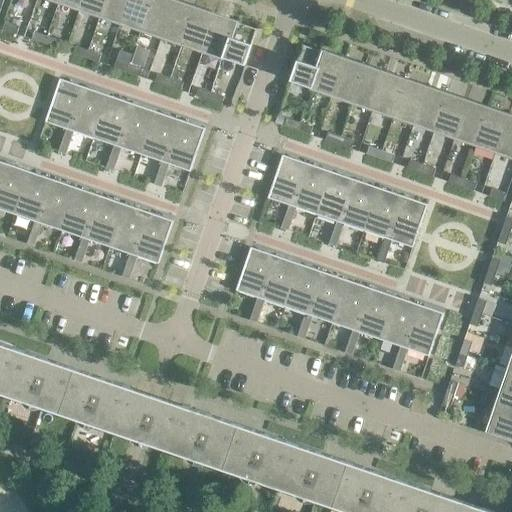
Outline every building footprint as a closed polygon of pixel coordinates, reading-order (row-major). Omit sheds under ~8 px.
[(82,0),(59,0),(59,2),(79,8),(82,0)] [(105,0),(82,0),(79,8),(100,15),(105,0)] [(128,0),(105,0),(100,15),(120,22),(128,0)] [(151,0),(128,0),(120,22),(141,30),(151,0)] [(174,1),(172,0),(151,0),(141,30),(162,37),(174,1)] [(195,8),(174,1),(162,37),(182,44),(195,8)] [(215,15),(195,8),(182,44),(203,51),(215,15)] [(235,22),(215,15),(203,51),(223,58),(235,22)] [(16,25),(4,21),(1,29),(13,33),(16,25)] [(257,29),(235,22),(223,58),(245,65),(257,29)] [(34,32),(32,39),(45,44),(47,36),(34,32)] [(60,40),(47,36),(45,44),(57,48),(60,40)] [(324,52),(302,44),(290,80),(311,88),(324,52)] [(75,46),(73,54),(85,58),(88,50),(75,46)] [(138,46),(132,63),(144,67),(150,50),(138,46)] [(101,54),(88,50),(85,58),(98,62),(101,54)] [(344,59),(324,52),(311,88),(332,95),(344,59)] [(365,66),(344,59),(332,95),(352,102),(365,66)] [(116,60),(114,68),(127,72),(129,64),(116,60)] [(142,68),(129,64),(127,72),(139,76),(142,68)] [(385,73),(365,66),(352,102),(373,109),(385,73)] [(406,80),(385,73),(373,109),(394,116),(406,80)] [(158,74),(155,82),(168,86),(170,78),(158,74)] [(183,82),(170,78),(168,86),(181,90),(183,82)] [(85,87),(60,79),(45,122),(66,129),(62,140),(70,143),(74,132),(70,130),(85,87)] [(426,87),(406,80),(394,116),(414,123),(426,87)] [(109,95),(85,87),(70,130),(74,132),(94,139),(109,95)] [(447,94),(426,87),(414,123),(435,130),(447,94)] [(198,88),(196,96),(209,100),(211,92),(198,88)] [(224,96),(211,92),(209,100),(221,104),(224,96)] [(467,101),(447,94),(435,130),(455,137),(467,101)] [(132,104),(109,95),(94,139),(114,145),(110,156),(118,159),(121,148),(118,147),(132,104)] [(488,108),(467,101),(455,137),(475,144),(488,108)] [(156,112),(132,104),(118,147),(121,148),(141,155),(156,112)] [(508,115),(488,108),(475,144),(496,151),(508,115)] [(180,120),(156,112),(141,155),(162,162),(158,173),(165,175),(169,164),(165,163),(180,120)] [(511,116),(508,115),(496,151),(511,156),(511,116)] [(287,118),(284,126),(297,130),(300,122),(287,118)] [(205,128),(180,120),(165,163),(169,164),(190,171),(205,128)] [(312,127),(300,122),(297,130),(310,135),(312,127)] [(328,132),(325,140),(338,144),(340,136),(328,132)] [(353,141),(340,136),(338,144),(351,149),(353,141)] [(70,143),(62,140),(58,152),(66,154),(70,143)] [(369,146),(366,154),(379,158),(382,150),(369,146)] [(395,155),(382,150),(379,158),(392,163),(395,155)] [(307,163),(283,155),(268,198),(289,205),(285,216),(293,219),(296,208),(293,207),(307,163)] [(118,159),(110,156),(106,168),(114,171),(118,159)] [(410,160),(407,168),(420,172),(423,164),(410,160)] [(29,171),(5,163),(0,179),(0,209),(15,215),(29,171)] [(331,171),(307,163),(293,207),(296,208),(316,215),(331,171)] [(436,169),(423,164),(420,172),(433,177),(436,169)] [(53,180),(29,171),(15,215),(35,221),(38,223),(53,180)] [(355,180),(331,171),(316,215),(336,221),(333,232),(340,235),(344,224),(340,223),(355,180)] [(165,175),(158,173),(154,184),(161,187),(165,175)] [(451,174),(448,182),(461,186),(464,178),(451,174)] [(477,183),(464,178),(461,186),(474,191),(477,183)] [(77,188),(53,180),(38,223),(35,221),(31,232),(38,235),(42,224),(62,231),(77,188)] [(379,188),(355,180),(340,223),(344,224),(364,231),(379,188)] [(101,196),(77,188),(62,231),(82,238),(79,249),(86,251),(90,240),(86,239),(101,196)] [(403,196),(379,188),(364,231),(384,238),(380,249),(388,251),(392,240),(388,239),(403,196)] [(495,189),(492,197),(504,201),(507,193),(495,189)] [(125,204),(101,196),(86,239),(90,240),(110,247),(125,204)] [(428,204),(403,196),(388,239),(392,240),(413,248),(428,204)] [(148,212),(125,204),(110,247),(130,254),(134,255),(148,212)] [(173,221),(148,212),(134,255),(130,254),(126,265),(134,268),(138,257),(159,264),(173,221)] [(293,219),(285,216),(281,228),(289,230),(293,219)] [(511,225),(511,218),(506,216),(502,229),(510,232),(511,225)] [(510,232),(502,229),(498,242),(506,245),(510,232)] [(38,235),(31,232),(27,244),(34,247),(38,235)] [(340,235),(333,232),(329,244),(336,247),(340,235)] [(276,256),(251,247),(236,290),(257,298),(261,299),(276,256)] [(86,251),(79,249),(75,260),(82,263),(86,251)] [(388,251),(380,249),(376,260),(384,263),(388,251)] [(300,264),(276,256),(261,299),(257,298),(253,309),(261,311),(265,300),(285,307),(300,264)] [(500,260),(492,257),(488,270),(496,273),(500,260)] [(323,272),(300,264),(285,307),(305,314),(301,325),(309,327),(312,316),(309,315),(323,272)] [(134,268),(126,265),(122,277),(130,279),(134,268)] [(496,273),(488,270),(484,283),(492,286),(496,273)] [(347,280),(323,272),(309,315),(312,316),(333,323),(347,280)] [(371,288),(347,280),(333,323),(353,330),(356,331),(371,288)] [(395,296),(371,288),(356,331),(353,330),(349,341),(356,344),(360,333),(380,340),(395,296)] [(419,305),(395,296),(380,340),(400,346),(397,357),(404,360),(408,349),(404,348),(419,305)] [(486,301),(478,298),(474,311),(482,314),(486,301)] [(444,313),(419,305),(404,348),(408,349),(429,356),(444,313)] [(261,311),(253,309),(249,320),(257,323),(261,311)] [(482,314),(474,311),(470,324),(477,327),(482,314)] [(309,327),(301,325),(297,337),(305,339),(309,327)] [(472,342),(464,339),(460,352),(468,355),(472,342)] [(356,344),(349,341),(345,353),(352,355),(356,344)] [(0,342),(0,392),(21,400),(22,397),(43,404),(42,407),(76,419),(77,416),(98,423),(97,426),(131,437),(132,434),(139,437),(152,441),(151,444),(185,456),(186,453),(207,460),(206,463),(240,475),(241,472),(262,479),(261,482),(295,494),(296,491),(317,498),(316,501),(348,511),(349,511),(351,509),(358,511),(497,511),(396,478),(321,453),(287,441),(154,396),(121,384),(0,342)] [(468,355),(460,352),(456,365),(464,368),(468,355)] [(404,360),(397,357),(393,369),(400,372),(404,360)] [(511,370),(508,369),(501,389),(511,392),(511,370)] [(458,383),(450,380),(446,393),(454,396),(458,383)] [(511,392),(501,389),(494,410),(511,415),(511,392)] [(454,396),(446,393),(442,406),(450,409),(454,396)] [(511,415),(494,410),(487,431),(511,439),(511,415)]
